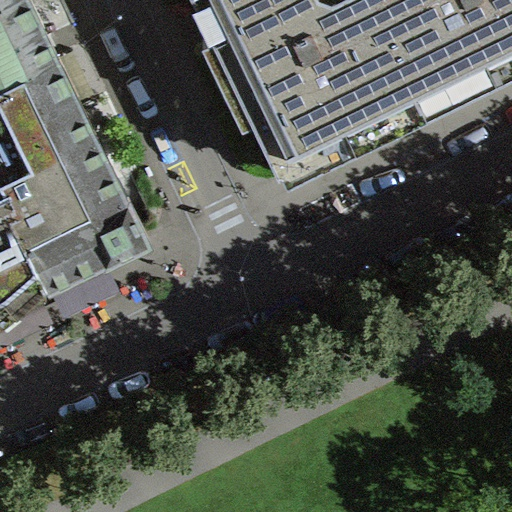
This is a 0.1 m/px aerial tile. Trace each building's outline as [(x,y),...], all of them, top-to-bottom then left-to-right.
[(0,0),(0,80),(56,53),(42,23),(31,0),(0,0)] [(197,0),(213,33),(280,0),(197,0)] [(422,98),(374,0),(280,0),(213,33),(202,38),(211,55),(242,120),(253,115),(271,152),(295,141),(304,156),(399,110),(392,94),(413,84),(420,99),(422,98)] [(511,0),(374,0),(422,98),(424,98),(416,82),(438,72),(446,87),(485,68),(511,55),(511,0)] [(0,295),(6,291),(17,303),(39,285),(46,280),(106,252),(107,253),(146,234),(126,194),(90,121),(75,91),(57,54),(56,53),(0,80),(0,295)]
